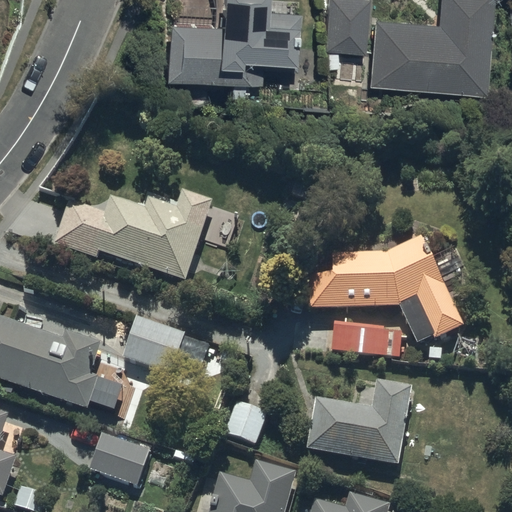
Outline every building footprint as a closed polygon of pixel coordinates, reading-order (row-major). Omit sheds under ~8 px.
[(272,0),(227,0),(226,29),(172,26),(169,83),(266,88),(267,68),(299,70),(302,16),(271,14),(272,0)] [(369,0),(330,0),(327,52),(366,54),(369,0)] [(440,0),(439,26),(376,22),(372,89),(491,97),(497,0),(440,0)] [(96,256),(99,250),(186,280),(212,201),(182,191),(176,207),(149,198),(145,209),(108,196),(103,211),(69,200),(55,242),(96,256)] [(387,250),(331,252),(332,275),(308,276),(309,307),(400,305),(417,342),(463,321),(421,235),(387,250)] [(0,378),(87,408),(89,401),(114,409),(122,385),(90,374),(101,341),(59,326),(56,334),(0,314),(0,378)] [(185,334),(136,316),(122,356),(171,373),(185,334)] [(402,332),(334,325),(332,349),(400,355),(402,332)] [(371,411),(314,403),(307,455),(397,468),(403,423),(407,424),(412,389),(375,383),(371,411)] [(255,447),(266,416),(237,404),(225,436),(255,447)] [(0,495),(4,497),(18,456),(0,450),(0,441),(9,415),(0,412),(0,495)] [(150,449),(102,431),(88,468),(137,486),(150,449)] [(251,480),(219,472),(209,511),(283,511),(294,470),(256,461),(251,480)] [(35,511),(43,494),(21,486),(14,505),(33,511),(35,511)] [(386,511),(389,502),(350,492),(346,507),(314,499),(310,511),(386,511)]
